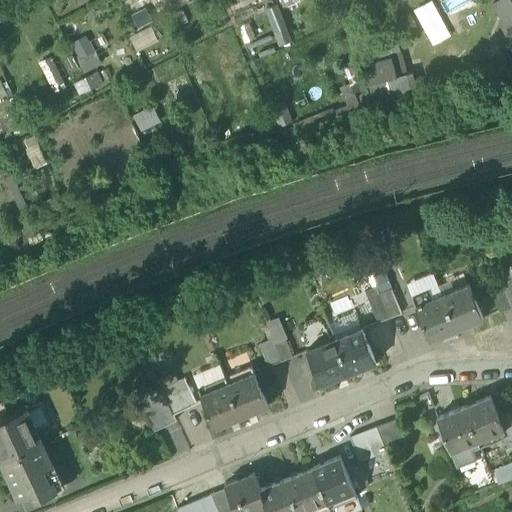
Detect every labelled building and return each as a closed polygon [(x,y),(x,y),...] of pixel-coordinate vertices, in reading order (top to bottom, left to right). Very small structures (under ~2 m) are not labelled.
[(280,45),(292,42),(285,15),(273,18),(280,45)] [(88,35),(74,42),(81,57),(95,50),(88,35)] [(399,60),(347,60),(347,81),(399,81),(399,60)] [(498,271),(504,286),(511,282),(511,268),(511,266),(498,271)] [(431,300),(443,295),(434,272),(407,283),(412,297),(428,290),(431,300)] [(469,284),(443,295),(457,329),(484,318),(469,284)] [(500,312),(511,307),(511,305),(504,286),(491,291),(500,312)] [(392,289),(380,294),(390,318),(402,313),(392,289)] [(430,340),(457,329),(443,295),(431,300),(428,290),(412,297),(430,340)] [(378,323),(390,318),(380,294),(369,298),(378,323)] [(266,322),(273,340),(274,343),(286,339),(288,338),(279,317),(266,322)] [(362,328),(335,339),(349,373),(376,362),(362,328)] [(286,339),(274,343),(282,362),(293,357),(286,339)] [(322,384),(349,373),(335,339),(308,350),(309,351),(322,384)] [(269,367),(282,362),(274,343),(273,340),(260,345),(269,367)] [(193,375),(199,388),(225,377),(220,364),(193,375)] [(252,366),(225,377),(242,417),(268,406),(255,372),(252,366)] [(158,381),(162,389),(179,381),(175,373),(158,381)] [(215,428),(242,417),(225,377),(199,388),(204,400),(215,428)] [(0,398),(0,400),(12,395),(4,378),(0,379),(0,398)] [(179,381),(162,389),(174,415),(197,404),(185,378),(179,381)] [(177,421),(174,415),(162,389),(140,399),(144,409),(151,423),(155,431),(177,421)] [(491,395),(464,406),(478,440),(480,446),(505,436),(507,435),(499,415),(491,395)] [(437,417),(452,451),(470,444),(478,440),(464,406),(437,417)] [(41,407),(28,412),(35,427),(48,421),(41,407)] [(42,443),(35,427),(28,412),(27,409),(0,420),(0,458),(2,462),(42,443)] [(151,423),(144,409),(128,416),(135,431),(151,423)] [(511,409),(499,415),(507,435),(505,436),(508,446),(511,444),(511,409)] [(397,419),(377,427),(387,451),(407,443),(397,419)] [(360,461),(387,451),(377,427),(350,437),(360,461)] [(470,444),(472,449),(480,446),(478,440),(470,444)] [(59,480),(42,443),(2,462),(20,501),(35,494),(38,500),(57,491),(54,483),(59,480)] [(472,449),(470,444),(452,451),(457,465),(476,458),(472,449)] [(340,457),(313,468),(330,508),(356,497),(340,457)] [(511,461),(493,469),(499,483),(511,477),(511,461)] [(313,468),(287,479),(300,511),(318,511),(330,508),(313,468)] [(263,511),(268,510),(260,489),(261,489),(254,472),(225,484),(226,488),(227,488),(237,511),(263,511)] [(300,511),(287,479),(261,489),(260,489),(268,510),(269,511),(300,511)] [(226,488),(210,495),(218,511),(237,511),(227,488),(226,488)] [(218,511),(210,495),(210,494),(177,509),(178,511),(218,511)]
